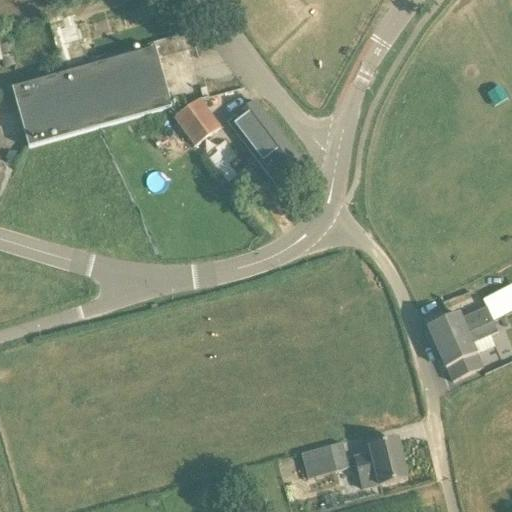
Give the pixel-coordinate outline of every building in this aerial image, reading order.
[(65,48),(88,41),(84,26),(60,34),(65,48)] [(11,46),(0,47),(0,53),(2,63),(3,70),(15,68),(11,46)] [(155,51),(11,91),(28,151),(171,110),(155,51)] [(199,103),(174,120),(195,149),(220,131),(199,103)] [(230,125),(277,190),(288,182),(289,184),(306,171),(256,105),(230,125)] [(224,141),(208,156),(228,177),(244,162),(224,141)] [(13,153),(12,155),(8,162),(7,164),(14,168),(20,156),(13,153)] [(428,331),(428,332),(435,348),(491,323),(485,310),(460,321),(459,317),(428,331)] [(502,321),(496,324),(498,330),(505,327),(502,321)] [(491,323),(435,348),(446,372),(447,371),(453,385),(483,373),(471,346),(497,334),(491,323)] [(369,450),(370,455),(353,459),(361,492),(379,487),(379,488),(406,482),(397,443),(369,450)] [(349,470),(342,445),(301,457),(307,482),(349,470)]
